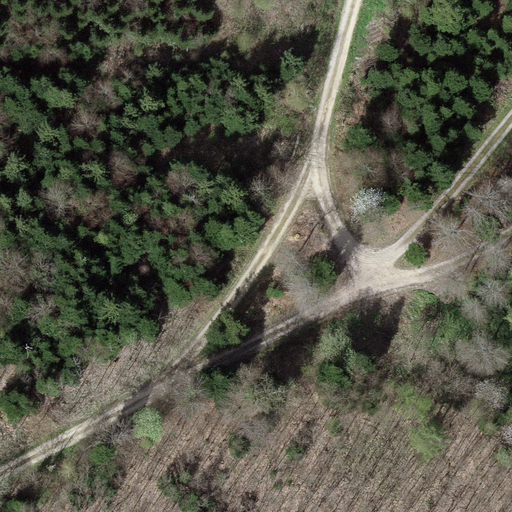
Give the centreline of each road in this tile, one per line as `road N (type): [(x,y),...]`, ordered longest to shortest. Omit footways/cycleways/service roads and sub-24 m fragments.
road 1 (track): [(342,0),(316,146),(338,229),(373,278),(0,469)]
road 2 (track): [(316,146),(281,227),(159,388)]
road 3 (track): [(511,113),(373,278)]
road 4 (track): [(511,231),(467,260),(416,276),(373,278)]
